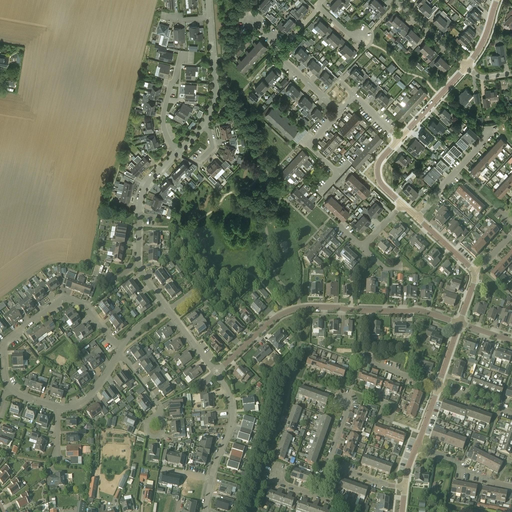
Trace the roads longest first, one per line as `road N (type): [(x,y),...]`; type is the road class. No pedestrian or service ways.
road 1 (residential): [(118,349),(85,306),(59,300),(6,341),(8,388)]
road 2 (unclassified): [(458,323),(418,310),(298,308)]
road 3 (residential): [(338,111),(250,20),(254,0)]
